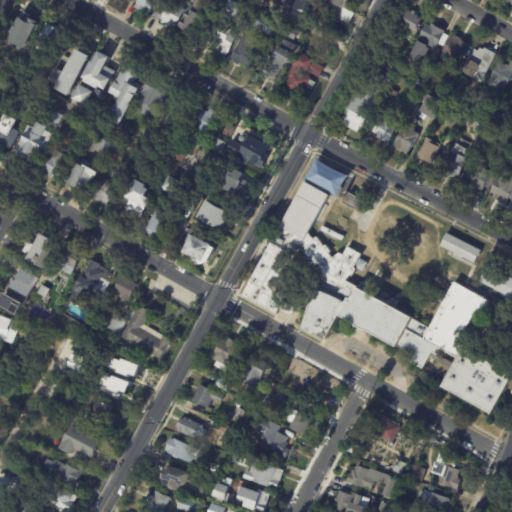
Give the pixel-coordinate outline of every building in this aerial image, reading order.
[(155,0),(149,12),(147,16),(134,8),(138,0),(155,0)] [(206,0),(208,1),(203,10),(201,9),(198,15),(202,17),(192,34),(180,27),(189,9),(191,10),(195,4),(193,4),(194,0),(206,0)] [(220,7),(211,3),(212,0),(225,0),(221,8),(220,7)] [(287,7),(281,4),(282,0),(293,0),(289,8),(287,7)] [(296,0),(296,10),(316,12),(317,0),(296,0)] [(352,0),(347,10),(343,8),(337,19),(325,12),(331,0),(352,0)] [(216,53),(216,51),(207,47),(229,1),(242,7),(235,20),(231,18),(225,30),(237,36),(226,58),(216,53)] [(184,10),(173,31),(160,24),(162,20),(160,19),(167,6),(169,7),(172,2),(181,7),(180,9),(184,10)] [(416,35),(396,22),(405,9),(412,13),(413,11),(416,13),(415,15),(423,20),(419,25),(421,27),(416,35)] [(27,11),(31,13),(32,11),(35,13),(35,15),(40,17),(39,19),(41,20),(37,29),(36,28),(30,40),(24,37),(27,30),(19,26),(21,24),(16,21),(22,10),(26,12),(27,11)] [(260,31),(254,28),(261,15),(276,23),(270,36),(260,31)] [(55,26),(65,31),(52,56),(35,46),(47,23),(52,26),(53,24),(55,26)] [(434,25),(436,26),(436,27),(445,33),(435,51),(432,49),(427,58),(424,57),(420,65),(410,59),(422,40),(419,38),(427,25),(431,27),(433,25),(434,25)] [(298,32),(293,40),(286,35),(291,28),(298,32)] [(254,32),(264,38),(261,42),(263,44),(250,67),(246,64),(245,67),(240,64),(238,66),(232,62),(233,60),(231,59),(245,34),(246,34),(249,29),(254,32)] [(459,39),(463,40),(462,42),(469,45),(459,65),(441,57),(451,37),(453,39),(454,36),(459,39)] [(283,66),(274,82),(268,78),(269,76),(263,72),(273,55),(276,57),(285,40),(298,48),(288,66),(284,64),(283,66)] [(80,51),(90,56),(69,95),(55,88),(58,84),(49,80),(55,68),(64,73),(77,49),(80,51)] [(486,50),(496,56),(481,82),(463,72),(476,51),(479,52),(481,49),(485,51),(486,50)] [(100,51),(110,57),(105,66),(116,72),(106,90),(98,86),(96,89),(83,81),(84,78),(82,77),(91,61),(93,62),(99,51),(100,51)] [(306,55),(309,57),(308,59),(314,62),(314,63),(325,69),(319,79),(309,73),(308,74),(301,70),(299,73),(306,77),(307,76),(313,79),(312,82),(316,84),(312,91),(307,88),(306,88),(305,87),(302,91),(300,90),(297,96),(284,88),(289,80),(287,78),(301,54),(305,57),(306,55)] [(395,66),(399,68),(396,75),(369,61),(373,54),(395,66)] [(511,77),(504,93),(498,90),(497,90),(495,89),(495,88),(488,84),(499,63),(506,67),(506,65),(509,67),(511,62),(511,77)] [(129,68),(139,73),(134,83),(136,84),(137,83),(141,85),(120,125),(110,120),(115,109),(114,109),(116,105),(109,102),(113,95),(109,93),(115,82),(116,83),(125,65),(129,68)] [(364,127),(363,129),(361,127),(357,133),(343,125),(346,120),(344,119),(359,91),(366,95),(377,73),(391,81),(377,107),(375,106),(364,127)] [(155,79),(171,89),(152,119),(134,108),(152,77),(155,79)] [(448,77),(455,81),(449,91),(442,87),(448,77)] [(422,83),(419,87),(413,84),(416,79),(422,83)] [(93,92),(86,106),(72,99),(79,84),(93,92)] [(392,91),(397,94),(392,103),(386,100),(392,91)] [(456,103),(455,105),(449,101),(452,95),(459,99),(456,103)] [(433,120),(420,112),(425,104),(423,103),(425,99),(427,100),(429,96),(443,104),(433,120)] [(470,104),(466,111),(461,108),(465,102),(470,104)] [(185,106),(196,112),(183,136),(160,124),(169,108),(174,111),(178,103),(185,106)] [(485,107),(500,114),(493,127),(479,120),(485,107)] [(219,118),(219,119),(203,148),(187,138),(203,110),(209,113),(211,109),(219,114),(217,118),(219,118)] [(506,111),(511,113),(511,120),(509,126),(499,121),(505,110),(506,111)] [(446,124),(453,111),(465,117),(458,130),(446,124)] [(0,143),(0,121),(2,122),(7,113),(19,120),(14,129),(20,132),(10,150),(0,143)] [(381,141),(378,139),(380,136),(373,133),(379,120),(384,123),(386,120),(398,126),(389,145),(381,141)] [(42,123),(49,127),(47,131),(53,134),(37,164),(15,152),(19,145),(29,125),(35,129),(39,121),(42,123)] [(133,125),(128,134),(121,130),(126,121),(133,125)] [(478,122),(491,129),(486,138),(473,132),(478,122)] [(237,130),(238,130),(233,138),(225,134),(230,125),(237,130)] [(419,135),(408,155),(393,147),(404,127),(405,127),(406,126),(409,127),(408,129),(411,131),(412,129),(414,130),(413,133),(419,135)] [(251,136),(270,148),(266,154),(270,156),(262,169),(260,168),(255,176),(246,170),(251,162),(249,161),(245,169),(224,157),(239,130),(250,137),(251,136)] [(222,134),(230,140),(221,155),(212,149),(222,134)] [(98,137),(114,145),(108,157),(91,148),(97,136),(98,137)] [(436,143),(442,147),(431,166),(417,158),(427,138),(436,143)] [(462,172),(457,181),(451,177),(450,179),(444,175),(447,171),(441,168),(450,152),(452,153),(460,139),(472,146),(465,159),(466,159),(464,163),(466,164),(462,172)] [(124,150),(120,157),(115,154),(120,146),(124,149),(124,150)] [(181,149),(187,153),(182,163),(173,158),(178,148),(181,149)] [(5,164),(0,161),(0,152),(2,149),(10,154),(5,164)] [(51,178),(47,176),(49,173),(44,171),(55,150),(71,159),(59,179),(53,175),(51,178)] [(501,169),(494,166),(500,156),(506,159),(501,169)] [(89,162),(92,164),(90,167),(99,173),(87,194),(65,181),(76,162),(80,157),(89,162)] [(436,171),(432,168),(437,158),(443,162),(437,172),(436,171)] [(487,182),(481,192),(475,188),(474,190),(468,187),(470,184),(466,181),(480,158),(489,163),(485,170),(492,174),(487,182)] [(307,181),(340,195),(348,174),(315,161),(307,181)] [(242,173),(239,179),(255,186),(249,198),(233,191),(238,180),(232,177),(235,170),(242,173)] [(511,176),(511,195),(506,206),(493,198),(494,196),(490,194),(503,172),(511,176)] [(173,178),(182,184),(176,194),(170,191),(169,193),(165,190),(165,189),(164,188),(170,176),(173,178)] [(104,179),(124,190),(117,201),(113,199),(109,207),(92,198),(103,178),(104,179)] [(136,179),(147,185),(146,188),(150,190),(147,196),(152,199),(147,209),(146,208),(140,219),(120,208),(136,179)] [(306,181),(330,195),(309,233),(310,235),(313,239),(317,237),(324,246),(326,245),(331,252),(329,253),(332,258),(339,253),(343,255),(348,247),(361,254),(353,267),(356,269),(352,276),(349,275),(346,280),(413,318),(412,319),(429,328),(455,281),(489,300),(483,313),(476,310),(458,344),(511,374),(511,376),(491,414),(442,387),(457,358),(440,349),(437,355),(432,352),(423,368),(408,359),(411,353),(340,315),(326,339),(303,329),(310,306),(316,290),(328,294),(338,298),(347,302),(349,298),(339,293),(341,289),(322,281),(311,276),(291,315),(279,309),(276,314),(243,295),(272,243),(284,222),(306,181)] [(344,203),(350,193),(361,200),(356,210),(344,203)] [(213,205),(230,214),(221,231),(197,218),(206,201),(213,205)] [(162,241),(145,232),(156,211),(166,216),(168,212),(176,217),(172,224),(171,224),(162,241)] [(481,248),(475,261),(441,244),(448,231),(481,248)] [(54,242),(59,245),(45,271),(27,260),(29,256),(23,253),(28,243),(34,246),(41,234),(54,242)] [(207,263),(200,266),(192,262),(194,258),(184,253),(193,235),(213,245),(212,247),(216,249),(209,262),(207,263)] [(82,254),(70,276),(54,268),(66,246),(71,248),(73,245),(78,248),(76,251),(82,254)] [(107,270),(109,271),(104,281),(107,282),(102,292),(94,288),(90,296),(77,290),(81,281),(81,280),(91,260),(100,265),(99,266),(107,270)] [(26,266),(34,270),(31,275),(38,278),(24,306),(22,305),(16,316),(0,307),(0,302),(4,294),(9,296),(12,289),(9,288),(15,277),(16,277),(20,269),(23,271),(26,266)] [(475,282),(511,299),(511,280),(482,266),(475,282)] [(124,277),(138,285),(128,302),(112,294),(122,276),(124,277)] [(48,294),(45,299),(37,294),(42,286),(50,291),(48,294)] [(71,297),(77,301),(71,312),(65,308),(71,297)] [(149,318),(144,326),(167,339),(165,343),(169,345),(161,360),(122,337),(139,306),(151,313),(149,318)] [(119,335),(104,327),(112,313),(127,322),(119,335)] [(18,329),(12,345),(0,340),(0,318),(1,316),(20,324),(18,329)] [(44,330),(42,337),(32,335),(34,327),(44,330)] [(232,340),(237,343),(234,347),(238,349),(229,367),(230,368),(227,373),(215,367),(217,362),(212,360),(223,340),(227,342),(229,338),(232,340)] [(43,351),(38,366),(26,362),(31,347),(43,351)] [(261,359),(265,361),(264,363),(268,365),(255,389),(239,380),(252,356),(257,359),(258,357),(261,359)] [(137,378),(141,365),(115,357),(111,369),(137,378)] [(129,370),(121,386),(110,379),(118,364),(129,370)] [(131,383),(106,374),(101,387),(127,396),(131,383)] [(225,378),(234,383),(229,392),(218,386),(223,376),(225,378)] [(226,401),(225,403),(219,400),(218,402),(215,401),(211,408),(196,401),(204,384),(228,396),(226,401)] [(274,384),(283,390),(278,400),(268,394),(274,384)] [(58,389),(73,395),(67,410),(52,403),(58,389)] [(103,400),(109,403),(109,402),(112,403),(112,404),(115,406),(113,409),(115,410),(110,423),(90,415),(98,398),(103,400)] [(276,404),(270,414),(261,409),(266,399),(276,404)] [(236,400),(243,404),(240,408),(234,405),(236,400)] [(304,415),(316,422),(314,426),(316,428),(314,432),(311,430),(308,436),(293,428),(296,424),(289,420),(295,410),(304,415)] [(294,433),(288,445),(295,449),(290,459),(261,443),(266,435),(256,429),(264,415),(295,432),(294,433)] [(400,428),(391,445),(371,434),(374,428),(370,426),(373,419),(377,422),(380,416),(389,420),(388,422),(400,428)] [(182,423),(184,418),(187,420),(188,418),(204,426),(203,428),(210,431),(207,438),(201,435),(198,439),(182,431),(183,429),(180,428),(182,423)] [(81,428),(103,441),(93,457),(77,448),(74,455),(62,448),(75,425),(81,428)] [(172,445),(175,439),(177,440),(178,439),(206,452),(201,462),(197,460),(195,465),(171,453),(172,452),(169,451),(172,445)] [(457,461),(454,469),(459,471),(457,477),(458,478),(457,480),(460,481),(457,490),(435,483),(437,476),(430,474),(434,463),(436,463),(439,454),(457,460),(457,461)] [(234,463),(237,455),(253,461),(250,468),(234,463)] [(87,467),(84,472),(86,473),(80,487),(47,470),(52,460),(59,463),(60,461),(69,465),(70,463),(71,464),(73,460),(87,467)] [(210,468),(213,460),(222,463),(219,472),(210,468)] [(279,468),(286,471),(279,491),(245,478),(247,471),(251,472),(256,460),(279,468)] [(402,463),(405,465),(401,474),(394,471),(398,461),(402,463)] [(176,467),(201,476),(195,490),(183,485),(180,492),(162,485),(164,480),(165,480),(166,479),(165,479),(169,468),(170,468),(171,465),(176,467)] [(414,465),(426,470),(421,482),(409,478),(414,465)] [(363,488),(346,483),(349,475),(352,476),(353,471),(356,472),(357,467),(382,475),(380,482),(374,481),(371,491),(363,488)] [(3,486),(2,479),(28,478),(28,489),(3,489),(3,486)] [(405,480),(413,482),(410,494),(402,491),(405,480)] [(234,488),(229,503),(217,499),(222,484),(234,488)] [(272,494),(274,494),(267,511),(264,511),(241,504),(242,501),(240,501),(243,495),(238,493),(241,486),(248,488),(249,487),(261,491),(262,490),(272,494)] [(76,511),(72,511),(55,503),(52,508),(41,502),(46,493),(57,499),(64,487),(81,496),(77,504),(80,506),(76,511)] [(141,500),(147,503),(153,492),(147,489),(141,500)] [(172,498),(165,511),(154,511),(149,509),(152,503),(149,501),(151,495),(155,497),(158,491),(172,498)] [(363,498),(357,511),(339,511),(331,509),(334,502),(333,502),(335,498),(336,498),(338,492),(343,494),(344,491),(363,498)] [(447,504),(445,511),(431,511),(419,508),(421,502),(417,501),(420,493),(423,494),(424,491),(449,499),(447,504)] [(189,511),(180,509),(185,497),(202,503),(199,511),(189,511)] [(222,511),(224,508),(210,503),(207,511),(222,511)]
